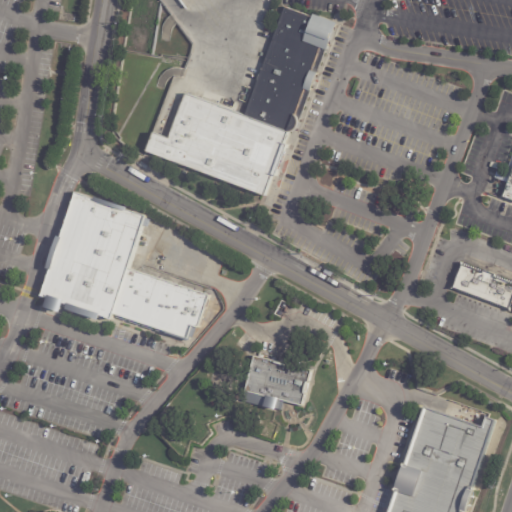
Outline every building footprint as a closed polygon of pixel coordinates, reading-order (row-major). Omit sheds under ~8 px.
[(267,198),(150,151),(158,130),(172,137),(189,93),(248,117),(293,6),(341,24),(267,198)] [(511,171),(503,198),(511,201),(511,171)] [(127,210),(146,216),(145,219),(153,221),(151,228),(143,226),(128,270),(211,295),(201,330),(193,327),(189,341),(111,317),(110,321),(99,318),(98,322),(65,312),(67,306),(62,304),(59,314),(42,309),(45,299),(40,298),(75,193),(95,200),(95,199),(127,208),(127,210)] [(495,276),(511,282),(511,306),(510,312),(450,290),(460,263),(495,276)] [(260,357),(314,371),(305,406),(287,401),(285,410),(278,408),(277,410),(266,407),(266,406),(246,401),(257,357),(260,357)] [(489,418),(497,421),(466,511),(388,511),(395,493),(395,490),(394,490),(403,465),(404,466),(425,407),(484,428),(487,417),(489,418)]
